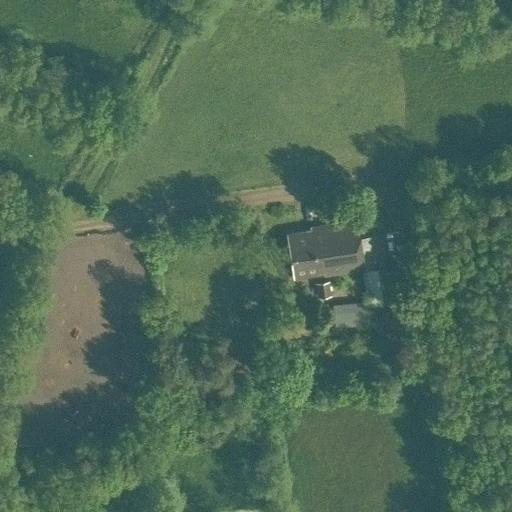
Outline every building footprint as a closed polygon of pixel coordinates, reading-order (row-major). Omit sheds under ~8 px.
[(309,229),(285,233),(292,276),(325,271),(325,274),(363,268),(383,265),(378,233),(358,236),(356,217),(309,225),(309,229)] [(383,265),(363,268),(368,300),(368,303),(396,298),(395,289),(391,264),(383,265)] [(329,281),(315,283),(318,297),(331,295),(329,281)] [(406,287),(395,289),(396,298),(399,314),(410,313),(406,287)] [(334,327),(370,323),(368,303),(368,300),(366,301),(332,304),(334,327)]
